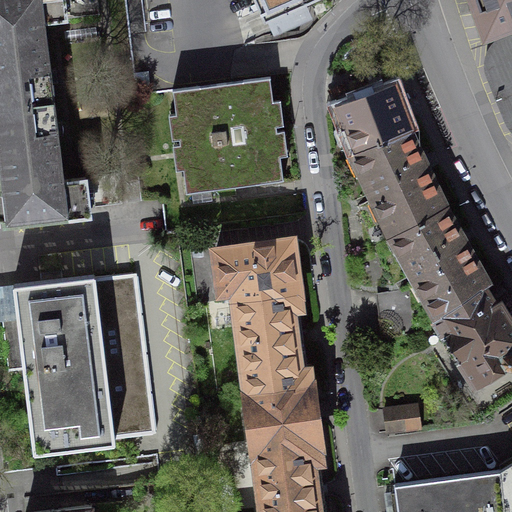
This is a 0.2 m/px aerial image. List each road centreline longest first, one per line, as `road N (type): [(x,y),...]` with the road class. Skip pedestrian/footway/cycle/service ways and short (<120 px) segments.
road 1 (residential): [(368,511),(314,91),(321,56),(336,35),(401,0)]
road 2 (residential): [(511,224),(408,0)]
